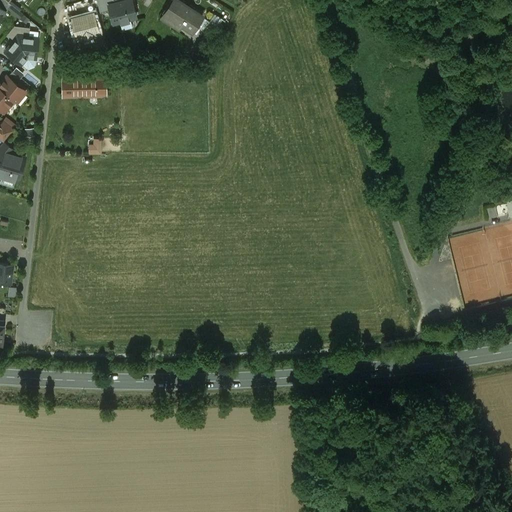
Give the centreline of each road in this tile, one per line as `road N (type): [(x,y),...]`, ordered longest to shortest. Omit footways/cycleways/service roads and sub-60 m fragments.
road 1 (secondary): [(511,352),(261,381),(0,379)]
road 2 (residential): [(326,0),(399,236),(415,277),(434,287)]
road 3 (residential): [(28,257),(59,0)]
road 4 (residential): [(507,218),(445,232),(432,266),(434,287)]
